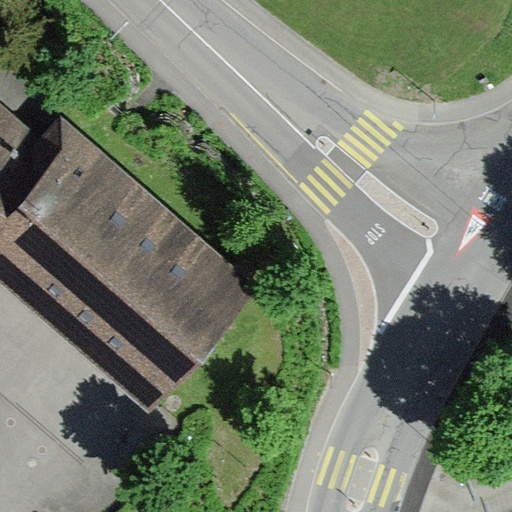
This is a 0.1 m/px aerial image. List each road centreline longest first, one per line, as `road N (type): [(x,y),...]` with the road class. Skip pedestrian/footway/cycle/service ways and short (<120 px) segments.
road 1 (residential): [(158,0),(340,166),(475,256)]
road 2 (residential): [(353,511),(475,256)]
